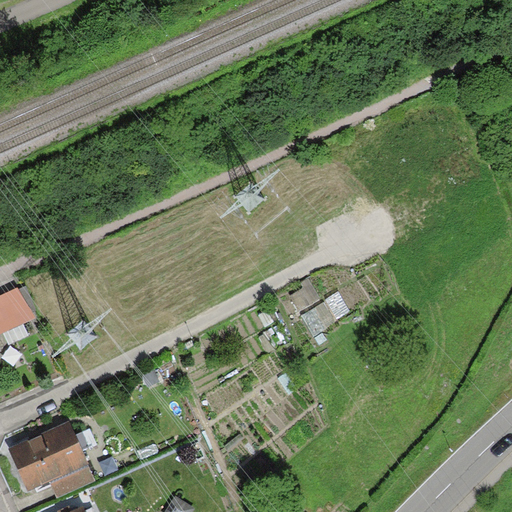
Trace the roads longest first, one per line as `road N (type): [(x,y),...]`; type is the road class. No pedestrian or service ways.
road 1 (residential): [(0,404),(353,219)]
road 2 (primary): [(511,428),(420,511)]
